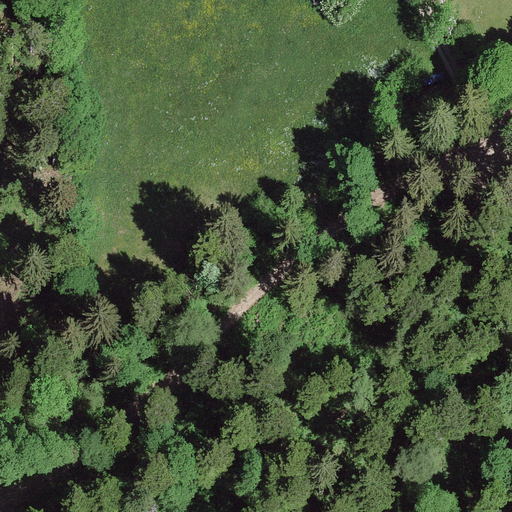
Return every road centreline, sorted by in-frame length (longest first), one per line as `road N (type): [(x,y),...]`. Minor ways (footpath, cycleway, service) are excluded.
road 1 (track): [(511,118),(361,199),(256,285),(163,383),(0,502)]
road 2 (track): [(484,133),(428,0)]
